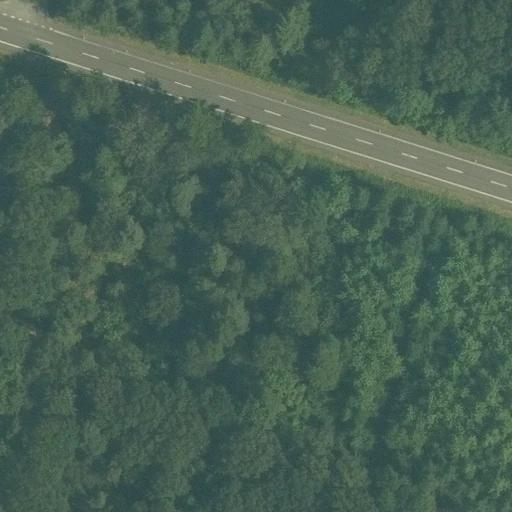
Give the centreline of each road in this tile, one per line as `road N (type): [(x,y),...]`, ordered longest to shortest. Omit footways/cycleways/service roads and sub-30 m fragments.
road 1 (secondary): [(17,35),(511,191)]
road 2 (track): [(0,326),(58,48)]
